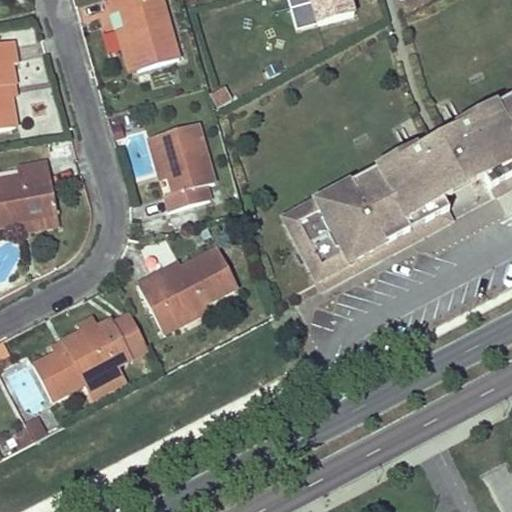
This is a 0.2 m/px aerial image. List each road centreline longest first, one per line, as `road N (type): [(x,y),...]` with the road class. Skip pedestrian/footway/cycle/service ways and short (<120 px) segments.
road 1 (tertiary): [(155,511),(511,326)]
road 2 (residential): [(0,323),(72,286),(102,254),(110,229),(112,203),(52,0)]
